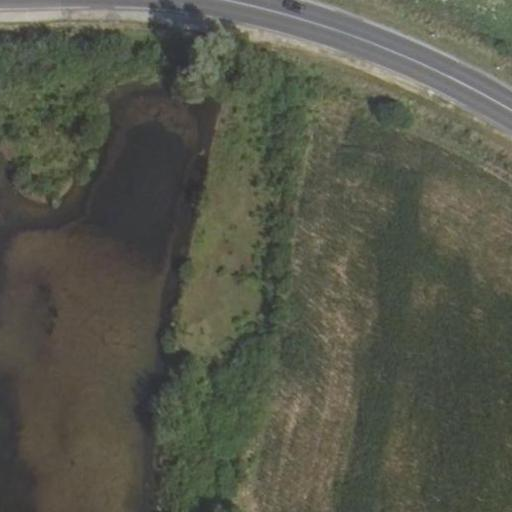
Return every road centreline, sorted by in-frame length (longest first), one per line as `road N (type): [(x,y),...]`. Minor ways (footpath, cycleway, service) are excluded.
road 1 (primary): [(300,17),(443,73),(511,110)]
road 2 (primary): [(164,0),(300,17)]
